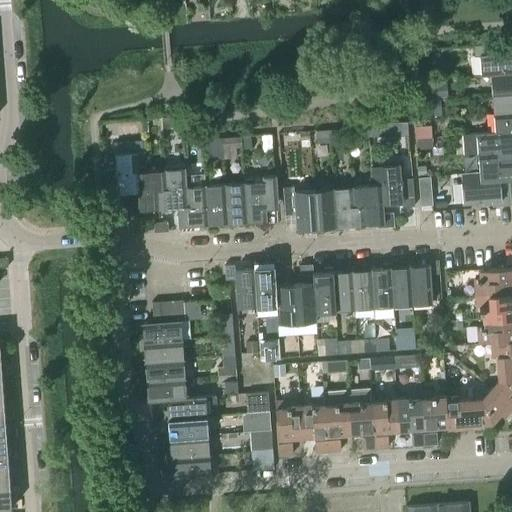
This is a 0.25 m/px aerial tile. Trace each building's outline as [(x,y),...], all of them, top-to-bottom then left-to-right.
[(480,73),(490,72),(511,70),(511,51),(488,53),(487,43),(473,44),(474,55),(479,54),(480,73)] [(511,70),(490,72),(491,92),(511,90),(511,70)] [(430,84),(431,96),(443,95),(442,83),(430,84)] [(511,90),(491,92),(493,111),(511,110),(511,90)] [(511,110),(493,111),(494,131),(511,129),(511,110)] [(353,119),(354,135),(366,134),(365,118),(353,119)] [(417,124),(418,135),(433,134),(432,123),(417,124)] [(340,128),(327,129),(328,141),(340,140),(340,128)] [(328,141),(327,129),(315,130),(316,142),(328,141)] [(511,129),(494,131),(459,133),(460,152),(477,151),(497,150),(497,160),(511,158),(511,129)] [(236,136),(220,137),(220,150),(221,158),(238,157),(236,136)] [(220,137),(209,138),(210,150),(220,150),(220,137)] [(143,140),(115,142),(115,153),(143,151),(143,140)] [(497,150),(477,151),(478,170),(479,180),(498,178),(508,178),(508,188),(511,187),(511,158),(497,160),(497,150)] [(135,172),(145,171),(143,151),(115,153),(116,168),(103,169),(105,197),(118,196),(118,192),(137,191),(135,172)] [(369,165),(370,184),(380,183),(382,201),(401,199),(401,205),(414,204),(411,176),(399,177),(398,163),(369,165)] [(164,166),(164,170),(165,187),(155,188),(156,207),(160,207),(161,211),(167,210),(167,206),(176,206),(187,205),(185,186),(184,165),(164,166)] [(165,187),(164,170),(145,171),(135,172),(137,191),(137,199),(127,199),(128,213),(145,212),(145,208),(156,207),(155,188),(165,187)] [(478,170),(460,172),(462,201),(485,199),(485,206),(509,204),(508,188),(508,178),(498,178),(479,180),(478,170)] [(430,174),(417,175),(419,204),(432,203),(430,174)] [(242,177),(242,182),(245,220),(265,218),(265,208),(276,207),(274,175),(242,177)] [(245,220),(242,182),(223,183),(227,225),(235,225),(235,221),(245,220)] [(227,225),(223,183),(205,184),(208,223),(219,222),(219,226),(227,225)] [(380,183),(370,184),(350,185),(351,203),(361,203),(363,222),(375,221),(375,226),(393,225),(392,211),(382,212),(382,201),(380,183)] [(208,223),(205,184),(185,186),(187,205),(176,206),(178,225),(200,223),(200,227),(208,226),(208,223)] [(315,225),(313,188),(293,190),(293,185),(281,186),(283,214),(295,213),(296,232),(304,232),(303,226),(315,225)] [(351,203),(350,185),(331,187),(334,229),(342,229),(342,223),(363,222),(361,203),(351,203)] [(334,229),(331,187),(313,188),(315,225),(326,224),(326,230),(334,229)] [(153,231),(167,230),(166,219),(153,220),(153,231)] [(0,267),(8,267),(9,267),(9,257),(0,257),(0,267)] [(429,264),(409,265),(412,302),(432,301),(430,273),(440,273),(439,258),(429,259),(429,264)] [(266,266),(254,267),(257,304),(276,303),(275,284),(275,275),(274,260),(265,261),(266,266)] [(283,260),(274,260),(275,275),(285,274),(283,260)] [(392,304),(389,261),(382,262),(382,267),(371,268),(373,305),(392,304)] [(412,302),(409,265),(398,266),(398,261),(389,261),(392,304),(412,302)] [(257,304),(254,267),(235,268),(235,263),(225,264),(226,279),(236,278),(238,306),(257,304)] [(313,263),(300,264),(300,274),(313,273),(313,272),(313,263)] [(354,307),(351,264),(344,265),(344,270),(333,271),(336,308),(354,307)] [(373,305),(371,268),(360,269),(360,264),(351,264),(354,307),(373,305)] [(325,271),(313,272),(313,273),(313,282),(314,282),(316,310),(336,308),(333,271),(333,265),(324,266),(325,271)] [(475,278),(476,295),(511,292),(511,265),(480,268),(480,277),(475,278)] [(285,274),(275,275),(275,284),(276,303),(278,321),(297,320),(294,283),(285,284),(285,274)] [(314,282),(313,282),(294,283),(297,320),(317,318),(317,313),(316,310),(314,282)] [(511,292),(476,295),(477,310),(482,310),(483,318),(511,315),(511,292)] [(184,298),(172,299),(173,319),(181,318),(185,318),(184,298)] [(172,299),(160,300),(161,320),(173,319),(172,299)] [(152,300),(154,320),(161,320),(160,300),(152,300)] [(234,335),(233,313),(218,314),(220,336),(234,335)] [(511,315),(483,318),(484,325),(478,326),(479,342),(496,341),(511,340),(511,315)] [(154,320),(143,321),(144,333),(139,334),(139,342),(183,339),(181,318),(173,319),(161,320),(154,320)] [(403,349),(415,348),(414,335),(402,336),(403,349)] [(388,337),(375,338),(376,350),(389,350),(388,337)] [(279,338),(267,339),(268,357),(280,356),(279,338)] [(376,350),(375,338),(363,338),(364,351),(376,350)] [(184,358),(183,339),(139,342),(140,350),(145,349),(146,361),(184,358)] [(349,339),(338,340),(339,353),(350,352),(349,339)] [(339,353),(338,340),(324,341),(326,354),(339,353)] [(511,340),(496,341),(498,377),(490,387),(508,402),(511,397),(511,340)] [(222,342),(223,354),(236,354),(235,341),(222,342)] [(236,365),(236,354),(223,354),(224,366),(236,365)] [(407,354),(394,355),(395,368),(407,367),(407,354)] [(185,377),(184,358),(146,361),(146,373),(142,373),(142,380),(185,377)] [(369,358),(357,358),(357,369),(370,368),(369,358)] [(347,370),(346,359),(326,360),(327,371),(347,370)] [(187,396),(185,377),(142,380),(142,388),(148,388),(148,399),(155,398),(167,398),(187,396)] [(226,393),(238,392),(237,379),(225,380),(226,393)] [(364,447),(376,446),(373,392),(372,386),(348,388),(351,432),(362,431),(364,447)] [(447,399),(447,397),(447,393),(434,394),(434,387),(422,388),(426,443),(438,442),(437,425),(447,424),(447,429),(449,429),(446,399),(447,399)] [(492,420),(508,402),(490,387),(483,395),(447,397),(447,399),(446,399),(449,429),(461,428),(461,422),(492,420)] [(340,432),(351,432),(348,388),(324,390),(324,396),(328,450),(341,449),(340,432)] [(426,443),(422,388),(408,389),(409,396),(397,396),(399,428),(411,427),(412,444),(426,443)] [(399,428),(397,396),(386,397),(385,391),(373,392),(376,446),(389,445),(388,429),(399,428)] [(187,396),(167,398),(168,409),(163,409),(164,417),(206,414),(218,413),(216,394),(205,395),(187,396)] [(328,450),(324,396),(311,397),(312,403),(301,403),(304,435),(314,434),(316,450),(328,450)] [(257,398),(258,410),(270,409),(269,397),(257,398)] [(304,435),(301,403),(291,404),(290,398),(276,399),(279,453),(294,452),(293,436),(304,435)] [(271,428),(270,409),(244,411),(245,430),(271,428)] [(207,433),(206,414),(164,417),(164,425),(170,424),(170,436),(207,433)] [(209,453),(207,433),(170,436),(171,447),(166,448),(167,456),(209,453)] [(260,437),(261,449),(273,448),(272,436),(260,437)] [(0,465),(9,465),(8,442),(0,442),(0,465)] [(273,460),(273,448),(261,449),(261,461),(273,460)] [(210,472),(209,453),(167,456),(167,464),(172,464),(173,475),(210,472)] [(0,486),(11,485),(9,465),(0,465),(0,486)] [(0,508),(12,507),(11,485),(0,486),(0,508)] [(470,511),(470,500),(405,505),(405,511),(470,511)]
